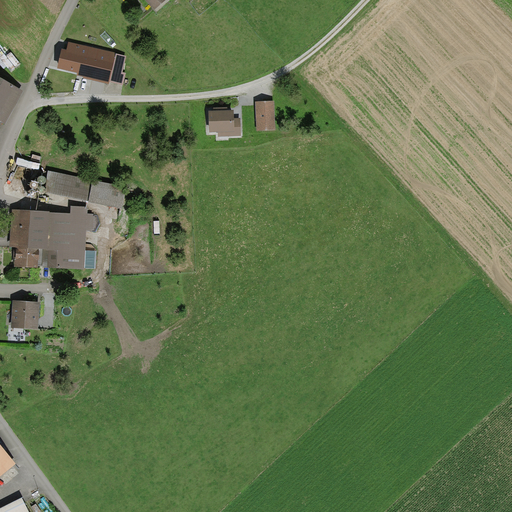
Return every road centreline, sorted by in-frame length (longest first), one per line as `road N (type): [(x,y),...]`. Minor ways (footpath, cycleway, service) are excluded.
road 1 (track): [(30,96),(145,97),(249,86),(305,56),(364,0)]
road 2 (residential): [(0,171),(72,0)]
